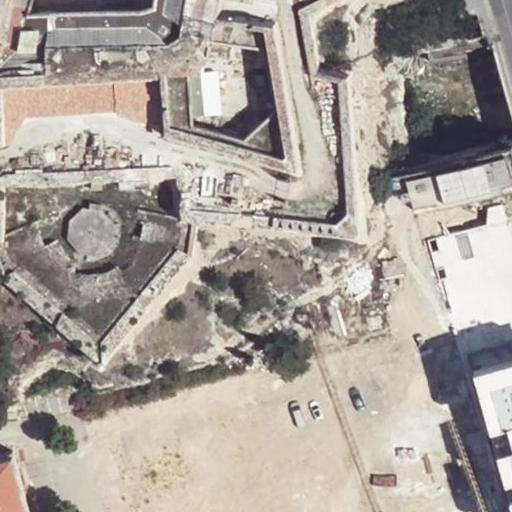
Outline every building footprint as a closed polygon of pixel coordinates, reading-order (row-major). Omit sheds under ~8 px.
[(455,0),(460,15),(476,11),(472,0),(455,0)] [(212,52),(227,54),(229,40),(213,38),(212,52)] [(244,42),(243,56),(252,59),(261,109),(258,110),(263,115),(274,107),(263,46),(244,42)] [(246,134),(255,122),(245,110),(239,116),(207,108),(204,63),(200,68),(190,69),(192,119),(246,134)] [(7,88),(8,130),(60,127),(57,85),(7,88)] [(511,313),(511,190),(470,203),(502,316),(511,313)] [(511,363),(470,376),(489,440),(505,436),(511,457),(496,461),(505,492),(511,490),(511,504),(510,505),(511,510),(511,363)] [(79,393),(25,406),(29,420),(82,407),(79,393)] [(494,511),(467,398),(394,415),(416,511),(494,511)] [(27,511),(10,447),(0,450),(0,511),(27,511)] [(335,511),(323,459),(266,472),(274,511),(208,511),(200,478),(147,490),(152,511),(335,511)]
